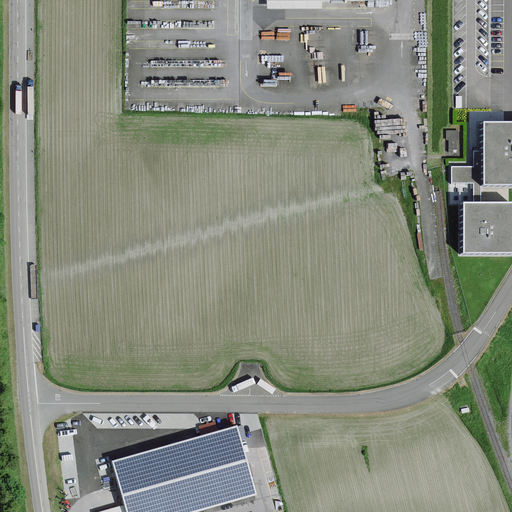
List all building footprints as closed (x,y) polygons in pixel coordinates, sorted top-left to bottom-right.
[(262,0),(262,10),(318,11),(319,2),(391,3),(390,0),(262,0)] [(511,122),(479,123),(479,150),(473,150),(473,165),(451,165),(451,182),(479,182),(479,187),(511,186),(511,122)] [(459,149),(458,128),(447,128),(448,149),(459,149)] [(511,203),(461,203),(461,253),(511,253),(511,203)] [(100,511),(194,511),(254,495),(235,428),(108,463),(120,506),(100,511)]
